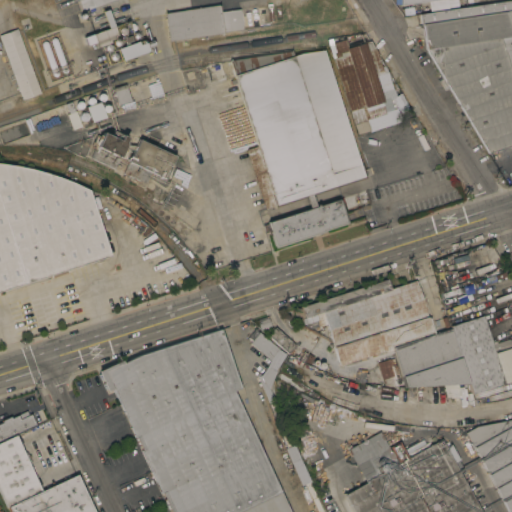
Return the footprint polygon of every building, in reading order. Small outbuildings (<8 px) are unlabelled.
[(218,4),(219,11),(226,10),(226,8),(233,7),(233,9),(240,8),(243,28),(222,31),(222,32),(169,41),(164,13),(218,4)] [(511,30),(511,144),(487,153),(425,48),(421,23),(506,11),(511,30)] [(114,38),(109,40),(110,42),(97,47),(92,34),(113,26),(116,32),(114,38)] [(40,92),(22,99),(0,37),(0,34),(17,28),(40,92)] [(346,48),(370,41),(374,48),(376,52),(381,66),(384,65),(393,89),(379,93),(385,112),(397,108),(401,121),(369,131),(369,130),(357,134),(333,59),(334,58),(333,53),(335,52),(332,42),(343,39),(346,48)] [(137,40),(138,44),(144,42),(148,50),(121,60),(116,48),(137,40)] [(360,166),(361,166),(362,169),(368,167),(370,174),(364,176),(365,177),(274,206),(274,205),(264,208),(245,149),(256,145),(229,60),(291,51),(293,55),(300,53),(322,50),(360,166)] [(118,104),(117,102),(113,103),(110,94),(114,93),(112,88),(125,84),(130,100),(118,104)] [(66,114),(69,113),(65,103),(71,101),(75,111),(75,110),(81,126),(72,129),(66,114)] [(98,101),(104,117),(90,122),(84,106),(98,101)] [(91,158),(95,148),(93,147),(94,144),(91,143),(96,134),(101,135),(103,132),(110,135),(113,130),(126,137),(124,142),(126,143),(114,168),(91,158)] [(164,178),(150,172),(145,183),(123,172),(139,139),(174,156),(164,178)] [(0,162),(1,163),(13,165),(23,167),(32,169),(45,172),(58,177),(73,182),(89,190),(91,198),(97,196),(101,208),(95,210),(110,255),(0,291),(0,162)] [(338,199),(338,200),(339,199),(347,223),(324,230),(324,231),(274,248),(268,231),(270,231),(267,222),(338,199)] [(404,386),(392,348),(339,365),(322,311),(314,314),(316,318),(305,322),(302,312),(293,315),(292,309),(300,306),(301,307),(387,279),(390,288),(416,280),(433,334),(450,328),(468,383),(404,386)] [(449,325),(482,315),(492,344),(508,338),(511,346),(511,379),(471,393),(468,383),(450,328),(449,325)] [(256,320),(266,316),(270,327),(260,331),(256,320)] [(295,345),(288,353),(267,335),(274,327),(295,345)] [(289,511),(169,511),(111,388),(106,391),(97,370),(121,359),(122,362),(139,354),(220,328),(240,387),(233,390),(289,511)] [(249,344),(258,332),(278,349),(270,360),(249,344)] [(376,362),(388,358),(389,359),(392,358),(400,383),(392,386),(383,384),(376,362)] [(30,420),(12,426),(5,402),(23,396),(30,420)] [(511,511),(508,511),(464,432),(476,425),(511,417),(511,511)] [(457,470),(480,511),(353,511),(343,494),(365,482),(346,449),(379,431),(388,446),(398,441),(407,457),(440,438),(443,443),(457,470)] [(6,507),(0,494),(0,441),(15,434),(24,452),(27,452),(31,461),(30,465),(42,490),(8,506),(6,507)] [(447,440),(449,444),(450,443),(459,459),(458,459),(462,467),(457,470),(443,443),(447,440)] [(76,474),(94,511),(10,511),(8,506),(42,490),(76,474)]
